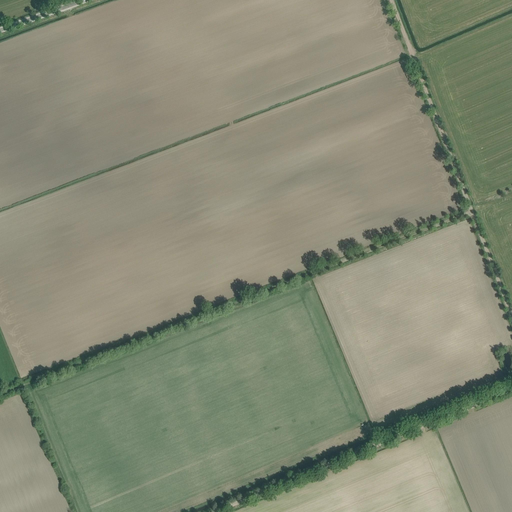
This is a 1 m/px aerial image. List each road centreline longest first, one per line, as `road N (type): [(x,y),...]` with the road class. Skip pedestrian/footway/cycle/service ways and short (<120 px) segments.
road 1 (track): [(0,394),(471,210)]
road 2 (track): [(511,388),(214,511)]
road 3 (track): [(471,210),(391,0)]
